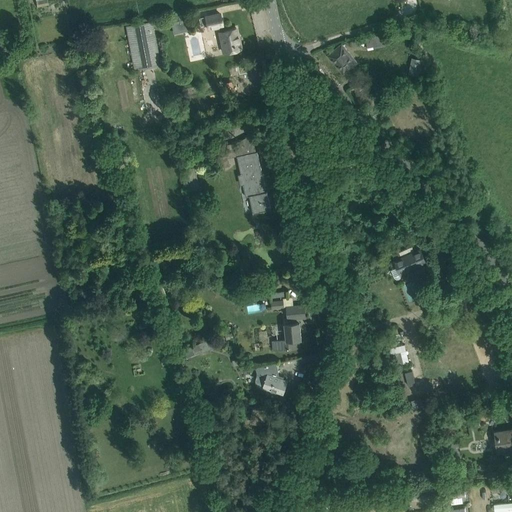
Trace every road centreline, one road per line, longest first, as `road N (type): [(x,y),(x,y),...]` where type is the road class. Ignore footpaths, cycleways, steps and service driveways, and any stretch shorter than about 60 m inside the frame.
road 1 (unclassified): [(276,25),(322,336),(275,511)]
road 2 (unclassified): [(511,315),(488,264),(276,25)]
road 3 (unknown): [(286,44),(407,11),(412,0)]
